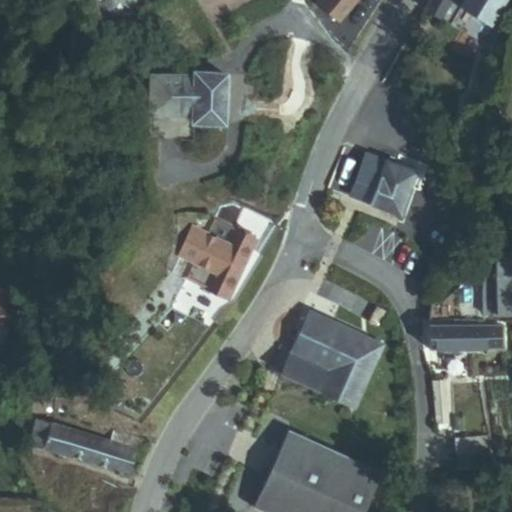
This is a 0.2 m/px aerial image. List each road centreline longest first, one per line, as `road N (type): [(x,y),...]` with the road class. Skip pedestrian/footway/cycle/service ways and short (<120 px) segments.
road 1 (residential): [(421,511),(428,421),(406,303),(381,269),(301,232)]
road 2 (residential): [(153,511),(174,442),(259,314),(301,232)]
road 3 (residential): [(301,232),(341,123),(408,0)]
